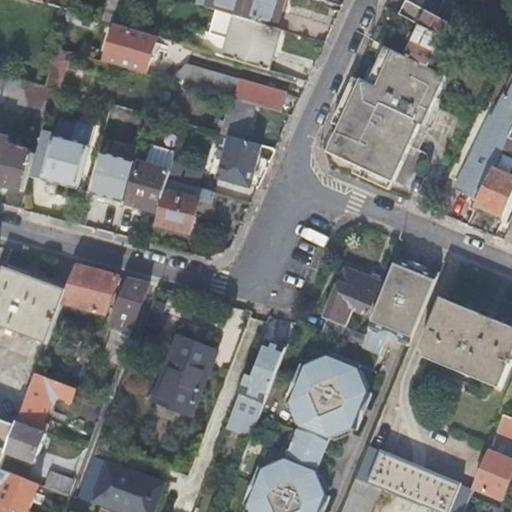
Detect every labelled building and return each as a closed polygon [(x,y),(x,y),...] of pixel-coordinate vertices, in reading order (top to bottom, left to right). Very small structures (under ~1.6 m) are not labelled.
[(116,25),(124,27),(131,0),(106,0),(101,20),(116,25)] [(198,0),(197,5),(209,8),(211,0),(198,0)] [(217,10),(236,16),(277,28),(282,11),(279,10),(282,0),(211,0),(209,8),(217,10)] [(407,57),(430,69),(452,22),(438,16),(407,1),(400,16),(422,27),(407,57)] [(438,16),(452,22),(459,6),(453,3),(450,8),(444,4),(438,16)] [(224,57),(269,71),(282,30),(277,28),(236,16),(217,10),(210,32),(209,34),(229,40),(224,57)] [(147,74),(152,55),(157,37),(124,27),(116,25),(106,62),(147,74)] [(61,91),(72,52),(62,49),(51,88),(53,89),(61,91)] [(407,57),(394,51),(376,88),(361,82),(345,113),(327,152),(391,183),(418,126),(421,127),(446,76),(430,69),(407,57)] [(158,78),(169,81),(184,65),(152,55),(147,74),(158,77),(158,78)] [(169,81),(231,98),(256,106),(281,113),(286,94),(184,65),(169,81)] [(0,74),(0,102),(46,115),(53,89),(51,88),(0,74)] [(478,200),(494,168),(503,149),(508,138),(511,129),(511,83),(495,119),(491,117),(456,189),(466,193),(478,200)] [(231,98),(221,134),(230,137),(246,141),(256,106),(231,98)] [(159,118),(148,115),(144,130),(155,133),(159,118)] [(59,134),(46,182),(77,190),(94,129),(63,120),(59,134)] [(59,134),(41,129),(34,154),(28,177),(46,182),(59,134)] [(0,185),(24,192),(28,177),(34,154),(9,147),(10,141),(0,137),(0,185)] [(246,141),(230,137),(220,179),(251,187),(262,146),(246,141)] [(511,139),(508,138),(503,149),(511,153),(511,139)] [(92,194),(123,203),(134,163),(103,154),(92,194)] [(200,170),(173,162),(170,173),(168,180),(195,187),(200,170)] [(168,180),(170,173),(138,164),(128,204),(159,213),(165,191),(168,180)] [(478,200),(476,204),(502,217),(511,196),(511,177),(494,168),(478,200)] [(159,213),(156,224),(190,234),(194,217),(199,202),(210,205),(214,193),(195,187),(168,180),(165,191),(159,213)] [(440,273),(399,256),(369,331),(386,338),(409,348),(425,309),(440,273)] [(107,315),(121,278),(77,266),(68,290),(63,304),(107,315)] [(48,345),(63,304),(68,290),(4,268),(0,278),(0,327),(6,329),(5,332),(11,335),(12,332),(48,345)] [(346,270),(326,319),(347,328),(355,308),(370,314),(382,283),(353,271),(352,272),(346,270)] [(123,355),(150,285),(131,280),(113,327),(116,328),(108,350),(123,355)] [(420,354),(502,387),(511,361),(511,326),(444,298),(420,354)] [(347,328),(326,319),(321,331),(363,348),(367,336),(347,328)] [(179,337),(155,400),(192,414),(216,352),(179,337)] [(253,377),(248,375),(241,393),(227,428),(252,437),(265,403),(266,401),(267,399),(268,396),(287,348),(267,341),(256,369),(253,377)] [(324,511),(331,496),(327,495),(315,470),(328,439),(354,428),(358,430),(372,393),(368,392),(358,368),(359,364),(332,352),(330,356),(302,366),(298,365),(285,399),(288,400),(296,427),(283,457),(261,467),(257,466),(243,501),(246,502),(249,511),(324,511)] [(256,369),(251,367),(248,375),(253,377),(256,369)] [(20,421),(46,431),(48,423),(39,420),(47,399),(60,397),(72,402),(77,389),(37,374),(20,421)] [(111,413),(135,422),(143,402),(119,393),(111,413)] [(511,416),(505,414),(498,429),(511,434),(511,416)] [(0,475),(2,469),(8,453),(18,426),(0,419),(0,475)] [(8,453),(34,462),(44,434),(19,424),(18,426),(8,453)] [(193,447),(216,456),(226,432),(202,424),(193,447)] [(473,489),(370,445),(342,511),(372,511),(383,488),(434,510),(433,511),(463,511),(470,496),(473,489)] [(511,459),(489,450),(486,460),(474,487),(504,499),(511,481),(511,459)] [(20,476),(28,479),(34,462),(8,453),(2,469),(20,476)] [(238,474),(243,460),(231,456),(226,470),(238,474)] [(95,504),(125,511),(160,511),(170,476),(107,459),(95,504)] [(0,505),(14,511),(16,511),(30,511),(41,484),(28,479),(20,476),(2,469),(0,475),(0,505)] [(46,486),(70,496),(75,482),(52,473),(46,486)]
